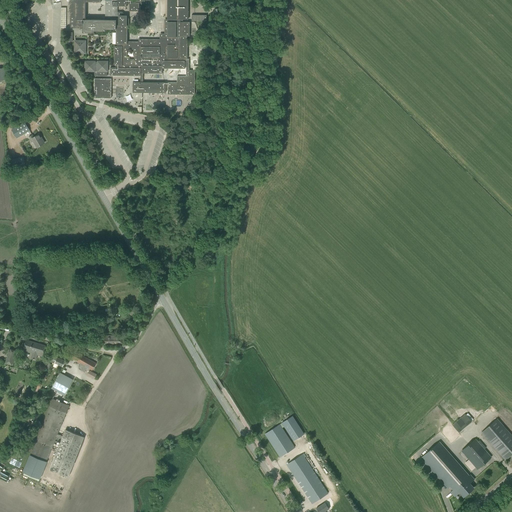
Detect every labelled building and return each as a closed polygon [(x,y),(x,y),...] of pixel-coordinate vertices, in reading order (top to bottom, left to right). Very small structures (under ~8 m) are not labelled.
[(101,2),(100,0),(69,0),(70,5),(70,10),(69,28),(75,29),(75,27),(79,27),(83,27),(83,32),(95,33),(95,31),(106,31),(106,29),(117,29),(117,31),(112,30),(111,46),(114,46),(114,65),(115,65),(115,67),(110,67),(110,75),(140,76),(140,82),(132,82),(132,92),(165,93),(166,85),(168,85),(168,94),(195,95),(195,70),(189,70),(189,59),(187,59),(187,36),(189,36),(190,22),(183,22),(183,19),(188,20),(187,0),(167,0),(167,19),(167,22),(167,37),(162,37),(162,39),(140,39),(140,41),(129,41),(129,44),(127,44),(127,25),(129,25),(129,19),(122,12),(117,12),(117,6),(126,6),(127,6),(127,4),(129,4),(129,11),(130,11),(139,11),(139,3),(141,3),(141,5),(150,5),(151,5),(150,0),(111,0),(112,0),(105,0),(105,14),(106,14),(106,18),(105,18),(105,20),(91,19),(91,18),(88,18),(88,19),(85,19),(86,2),(101,2)] [(74,54),(86,54),(86,40),(74,40),(74,54)] [(84,60),(84,72),(94,72),(94,75),(98,75),(107,76),(107,72),(108,72),(108,61),(97,61),(97,62),(95,62),(96,61),(84,60)] [(111,98),(111,79),(94,79),(94,98),(111,98)] [(25,122),(20,124),(11,129),(16,138),(25,133),(30,131),(25,122)] [(32,135),(29,137),(31,142),(33,141),(37,147),(39,146),(44,144),(40,138),(41,138),(39,134),(34,137),(32,135)] [(23,156),(8,159),(10,171),(26,168),(23,156)] [(136,317),(139,311),(134,308),(131,313),(136,317)] [(122,335),(117,335),(103,336),(103,344),(122,344),(122,335)] [(45,346),(26,340),(23,350),(32,353),(32,355),(34,356),(35,354),(42,356),(45,346)] [(9,348),(5,363),(12,365),(16,350),(9,348)] [(49,360),(62,367),(65,361),(57,357),(57,358),(56,357),(58,352),(53,350),(50,357),(49,360)] [(92,370),(96,363),(76,352),(72,359),(80,364),(79,367),(79,368),(85,371),(87,367),(92,370)] [(89,370),(86,375),(94,379),(97,374),(89,370)] [(63,396),(73,380),(60,372),(51,389),(63,396)] [(46,462),(53,446),(69,405),(53,399),(50,407),(37,440),(30,455),(46,462)] [(459,432),(472,421),(473,419),(468,413),(466,414),(465,414),(453,425),(459,432)] [(269,431),(265,434),(280,457),(284,454),(295,447),(282,428),(284,427),(293,441),(304,434),(303,432),(293,416),(290,417),(287,420),(280,424),(269,431)] [(511,453),(511,435),(497,419),(481,433),(505,460),(511,453)] [(65,429),(50,469),(68,476),(84,437),(65,429)] [(478,469),(491,457),(484,450),(486,448),(479,441),(477,442),(475,439),(462,450),(478,469)] [(473,488),(469,483),(474,479),(470,475),(469,475),(439,441),(423,455),(455,488),(451,491),(455,496),(460,492),(463,496),(473,488)] [(291,462),(287,464),(312,503),(316,501),(328,493),(327,491),(305,458),(306,457),(304,453),(302,454),(291,462)] [(325,501),(332,511),(333,510),(331,506),(339,501),(338,501),(341,499),(337,493),(325,501)] [(325,502),(316,508),(318,511),(324,511),(329,509),(325,502)]
